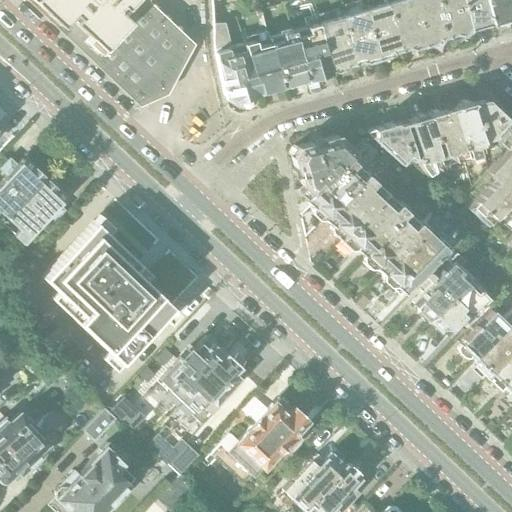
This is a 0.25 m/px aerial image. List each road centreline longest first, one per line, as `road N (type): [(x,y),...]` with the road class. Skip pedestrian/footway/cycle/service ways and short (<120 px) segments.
road 1 (residential): [(511,497),(188,192)]
road 2 (residential): [(172,209),(491,511)]
road 3 (residential): [(497,55),(294,115),(188,192)]
road 4 (residential): [(188,192),(0,12)]
road 5 (residential): [(0,46),(172,209)]
